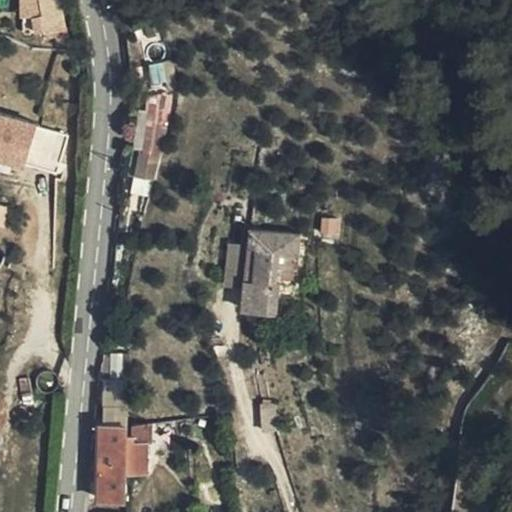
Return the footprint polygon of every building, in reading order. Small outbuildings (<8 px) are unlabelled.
[(28,0),(33,12),(45,8),(42,0),(28,0)] [(57,0),(60,10),(81,5),(79,0),(57,0)] [(186,49),(178,50),(185,74),(192,74),(186,49)] [(190,106),(189,78),(166,78),(166,104),(166,109),(168,109),(163,136),(160,135),(157,158),(154,158),(152,175),(169,177),(171,171),(175,154),(180,144),(177,144),(180,127),(182,128),(187,105),(190,106)] [(0,107),(0,153),(57,170),(70,128),(0,107)] [(278,231),(274,261),(265,261),(262,291),(296,293),(302,251),(316,253),(321,217),(272,212),(270,230),(278,231)] [(270,230),(252,227),(248,258),(265,261),(270,230)] [(270,230),(265,261),(274,261),(278,231),(270,230)] [(102,383),(125,384),(126,361),(103,361),(102,383)] [(124,391),(103,389),(102,405),(127,406),(128,391),(124,391)] [(95,479),(123,480),(125,456),(144,457),(146,425),(147,425),(156,403),(132,406),(131,415),(126,414),(127,406),(102,405),(99,405),(95,479)] [(96,499),(96,511),(123,511),(124,499),(96,499)]
